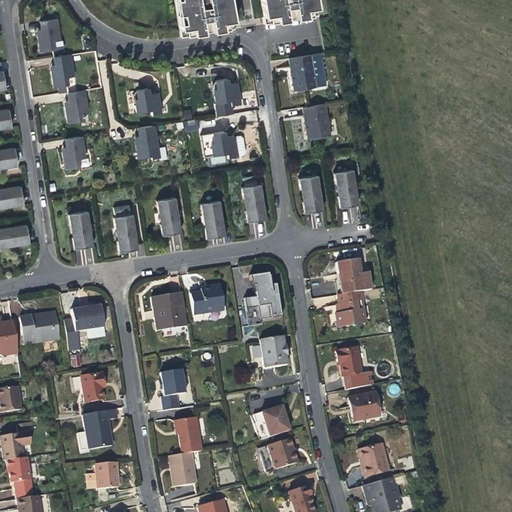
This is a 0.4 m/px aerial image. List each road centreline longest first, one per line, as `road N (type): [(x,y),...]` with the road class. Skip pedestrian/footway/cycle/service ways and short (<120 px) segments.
road 1 (track): [(341,0),(440,511)]
road 2 (residential): [(71,0),(90,23),(132,42),(158,47),(230,35),(262,53),(291,241)]
road 3 (residential): [(51,280),(6,0)]
road 4 (residential): [(291,241),(321,435),(344,511)]
road 5 (residential): [(154,511),(111,270)]
road 6 (residential): [(111,270),(291,241)]
